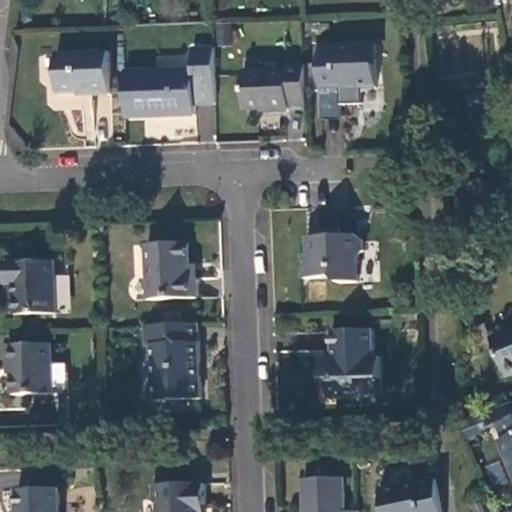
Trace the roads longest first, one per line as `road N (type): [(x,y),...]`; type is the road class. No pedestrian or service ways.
road 1 (residential): [(258,173),(263,511)]
road 2 (residential): [(0,170),(258,173)]
